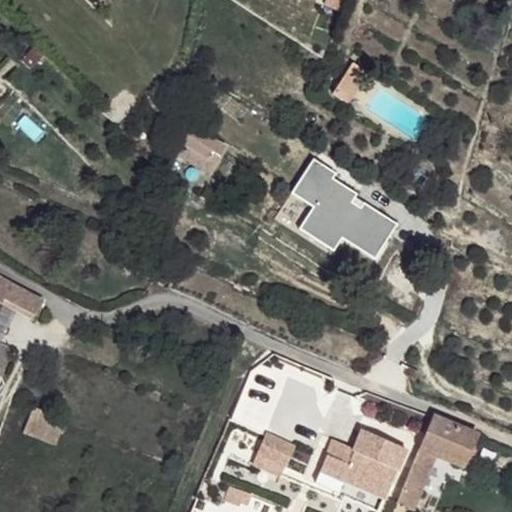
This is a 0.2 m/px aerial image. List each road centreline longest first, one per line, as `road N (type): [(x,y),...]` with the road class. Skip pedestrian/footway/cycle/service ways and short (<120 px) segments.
road 1 (residential): [(0,269),(69,314),(97,318),(161,296),(185,301),(511,441)]
road 2 (unknown): [(48,301),(0,417)]
